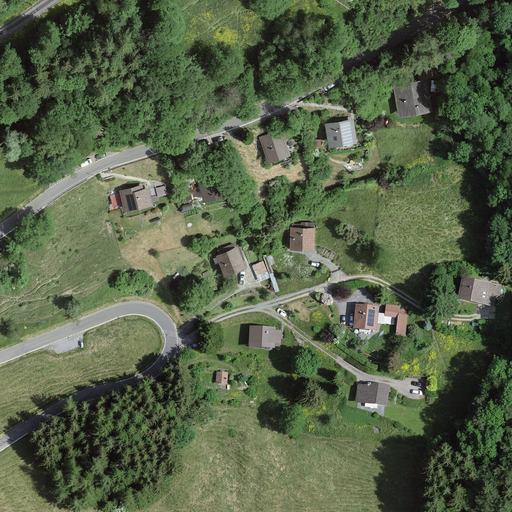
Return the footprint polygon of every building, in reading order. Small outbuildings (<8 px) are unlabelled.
[(433,58),(417,62),(421,79),(437,76),(433,58)] [(429,81),(394,87),(399,116),(434,110),(429,81)] [(355,118),(325,121),(329,148),(358,144),(355,118)] [(281,130),(260,137),(269,164),(290,157),(281,130)] [(220,169),(197,175),(203,199),(226,193),(220,169)] [(153,204),(149,184),(119,191),(120,194),(111,196),(113,206),(123,203),(125,210),(153,204)] [(166,187),(158,189),(160,195),(168,194),(166,187)] [(316,226),(289,226),(289,248),(316,248),(316,226)] [(238,245),(217,252),(224,274),(246,267),(238,245)] [(504,285),(462,279),(459,302),(490,307),(491,303),(496,303),(497,297),(502,298),(504,285)] [(382,308),(356,305),(353,330),(378,333),(382,308)] [(411,316),(387,311),(385,322),(398,325),(397,333),(407,336),(411,316)] [(282,328),(251,328),(250,349),(282,349),(282,328)] [(230,374),(218,373),(216,385),(229,386),(230,374)] [(393,384),(360,381),(358,402),(391,406),(393,384)]
